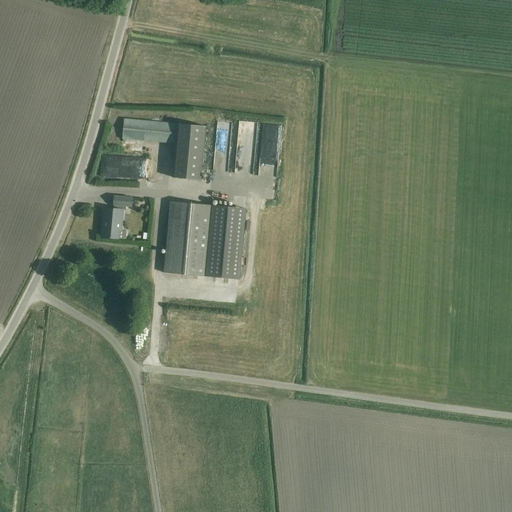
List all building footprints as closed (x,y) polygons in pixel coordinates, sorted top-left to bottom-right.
[(124,119),(123,139),(176,144),(174,178),(202,180),(206,126),(124,119)] [(219,129),(218,142),(229,143),(229,130),(219,129)] [(239,130),(237,139),(255,143),(257,134),(239,130)] [(148,183),(149,166),(134,164),(132,182),(148,183)] [(132,207),(133,198),(115,196),(114,205),(115,205),(114,209),(106,209),(105,221),(103,221),(102,238),(118,239),(119,231),(122,231),(124,210),(123,210),(124,206),(132,207)] [(213,206),(171,202),(165,274),(207,277),(213,206)] [(245,209),(213,206),(207,277),(239,280),(245,209)]
